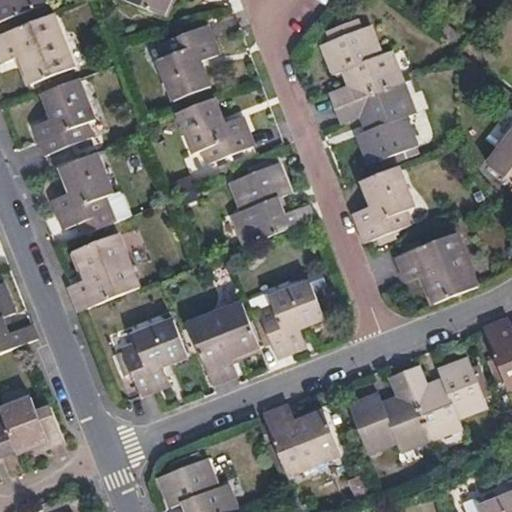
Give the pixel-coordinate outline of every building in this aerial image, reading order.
[(0,28),(3,35),(53,13),(47,0),(0,0),(0,2),(1,5),(0,5),(0,28)] [(131,0),(168,11),(171,0),(131,0)] [(175,14),(179,0),(171,0),(168,11),(175,14)] [(74,67),(54,17),(0,38),(0,42),(11,69),(19,66),(27,63),(35,83),(74,67)] [(169,104),(206,90),(199,74),(196,64),(205,61),(211,58),(200,28),(157,45),(162,58),(153,61),(169,104)] [(375,59),(365,33),(322,49),(332,76),(337,74),(345,72),(351,89),(344,91),(328,97),(333,112),(399,88),(387,55),(375,59)] [(209,69),(205,61),(196,64),(199,74),(209,69)] [(35,83),(27,63),(19,66),(27,86),(35,83)] [(351,89),(345,72),(337,74),(344,91),(351,89)] [(45,97),(74,85),(71,80),(43,91),(45,97)] [(95,127),(86,105),(78,84),(74,85),(45,97),(43,98),(50,116),(54,124),(44,128),(37,131),(50,162),(77,151),(80,158),(95,152),(86,130),(95,127)] [(409,115),(399,88),(333,112),(338,126),(361,118),(366,131),(409,115)] [(247,152),(235,122),(229,124),(219,128),(218,122),(209,102),(174,116),(191,158),(199,155),(205,170),(247,152)] [(367,170),(408,155),(398,127),(411,122),(409,115),(366,131),(368,137),(357,141),(367,170)] [(54,124),(50,116),(41,120),(44,128),(54,124)] [(219,128),(229,124),(226,118),(218,121),(218,122),(219,128)] [(511,127),(489,159),(511,176),(511,127)] [(114,199),(98,157),(62,171),(69,189),(72,197),(63,200),(55,203),(66,231),(81,225),(83,230),(110,220),(104,203),(114,199)] [(230,216),(242,249),(309,223),(303,209),(287,215),(281,218),(274,199),(280,197),(289,194),(278,164),(234,181),(245,210),(230,216)] [(354,214),(363,240),(404,225),(400,214),(408,211),(393,170),(357,182),(364,201),(367,209),(357,213),(354,214)] [(72,197),(69,189),(60,193),(63,200),(72,197)] [(287,215),(280,197),(274,199),(281,218),(287,215)] [(367,209),(364,201),(354,205),(357,213),(367,209)] [(428,284),(434,301),(477,286),(458,234),(397,256),(410,290),(420,286),(428,284)] [(141,288),(122,236),(81,252),(88,270),(69,278),(81,311),(141,288)] [(434,301),(428,284),(420,286),(427,304),(434,301)] [(258,317),(274,358),(305,346),(304,342),(300,332),(307,330),(324,323),(310,286),(268,303),(272,312),(258,317)] [(4,334),(0,322),(0,313),(7,311),(0,293),(0,352),(9,349),(27,343),(21,328),(4,334)] [(189,328),(213,386),(245,373),(241,365),(238,356),(256,349),(239,308),(189,328)] [(120,354),(135,395),(166,383),(164,379),(160,367),(168,363),(186,356),(173,321),(130,338),(134,348),(120,354)] [(511,322),(484,333),(508,392),(511,390),(511,322)] [(311,340),(307,330),(300,332),(304,342),(311,340)] [(259,357),(256,349),(238,356),(241,365),(259,357)] [(483,403),(467,361),(439,372),(442,380),(445,388),(430,394),(426,385),(420,369),(404,375),(430,441),(463,429),(457,413),(483,403)] [(173,376),(168,363),(160,367),(164,379),(173,376)] [(351,408),(368,450),(393,440),(399,454),(430,441),(404,375),(390,381),(399,405),(383,411),(378,398),(351,408)] [(445,388),(442,380),(426,385),(430,394),(445,388)] [(51,446),(36,413),(21,418),(14,406),(0,411),(0,451),(1,455),(4,460),(18,454),(35,447),(37,452),(51,446)] [(274,437),(291,480),(342,460),(326,418),(306,426),(303,419),(299,408),(267,421),(269,425),(260,429),(265,441),(274,437)] [(306,426),(326,418),(323,411),(303,419),(306,426)] [(20,459),(37,452),(35,447),(18,454),(20,459)] [(240,511),(232,492),(218,498),(207,469),(164,486),(174,511),(183,511),(190,510),(190,511),(240,511)]
